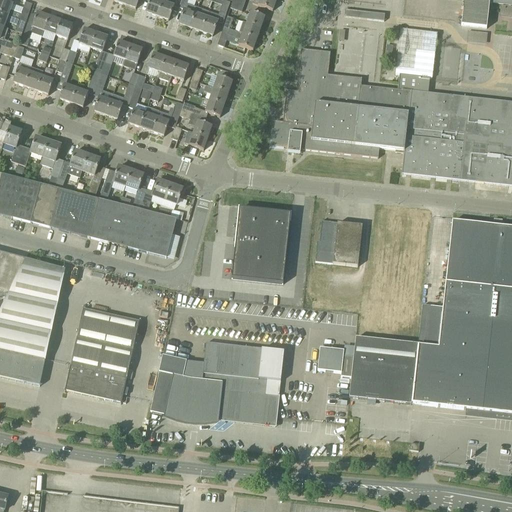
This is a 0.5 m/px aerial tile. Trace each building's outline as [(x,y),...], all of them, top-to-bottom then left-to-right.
[(0,0),(0,13),(26,23),(30,11),(23,9),(21,15),(16,13),(17,11),(11,9),(12,5),(0,0)] [(138,0),(125,0),(124,6),(135,10),(138,0)] [(157,18),(162,3),(153,0),(150,0),(146,14),(157,18)] [(181,0),(178,9),(184,11),(179,26),(190,29),(197,8),(187,5),(189,0),(181,0)] [(274,0),(260,0),(260,2),(254,0),(253,0),(252,5),(272,12),(276,1),(274,0)] [(511,0),(463,0),(464,1),(462,0),(462,1),(464,1),(463,10),(461,9),(461,10),(463,10),(461,27),(486,30),(489,3),(511,5),(511,104),(428,95),(429,79),(432,80),(437,34),(400,30),(395,76),(399,76),(397,92),(361,88),(361,87),(361,80),(327,76),(327,72),(328,72),(330,54),(301,51),(296,93),(286,92),(284,113),(287,113),(286,117),(283,117),(283,124),(274,123),(274,132),(272,148),(282,149),(288,149),(287,154),(300,155),(300,151),(378,160),(379,150),(404,153),(401,176),(402,176),(402,175),(430,178),(511,187),(511,0)] [(230,3),(223,1),(219,13),(226,15),(230,3)] [(173,7),(162,3),(157,18),(168,22),(173,7)] [(244,7),(232,3),(230,10),(241,14),(244,7)] [(190,29),(201,33),(208,12),(197,8),(190,29)] [(384,15),(345,11),(344,18),(384,22),(384,15)] [(220,16),(208,12),(201,33),(212,37),(220,16)] [(0,27),(4,29),(6,22),(17,26),(16,28),(23,31),(26,23),(0,13),(0,27)] [(246,25),(261,29),(265,18),(250,13),(246,25)] [(32,28),(27,26),(20,45),(27,47),(31,34),(42,38),(44,33),(49,18),(37,14),(32,28)] [(56,37),(61,22),(49,18),(44,33),(56,37)] [(223,29),(229,31),(233,20),(227,18),(223,29)] [(61,22),(56,37),(68,41),(73,26),(61,22)] [(261,29),(246,25),(242,23),(238,34),(257,41),(261,29)] [(0,46),(16,52),(17,47),(18,46),(4,41),(8,30),(4,29),(0,27),(0,46)] [(238,34),(229,31),(223,29),(217,46),(224,49),(226,42),(225,42),(227,36),(240,41),(238,47),(253,52),(257,41),(238,34)] [(88,54),(90,49),(95,34),(84,30),(78,45),(79,45),(77,50),(88,54)] [(95,34),(90,49),(102,53),(108,39),(95,34)] [(118,42),(113,57),(125,61),(130,47),(118,42)] [(16,52),(0,46),(0,53),(13,58),(16,52)] [(17,47),(16,52),(13,58),(20,61),(24,50),(17,47)] [(142,51),(130,47),(125,61),(123,67),(134,71),(137,65),(137,66),(142,51)] [(41,55),(48,57),(51,51),(43,48),(41,55)] [(63,50),(59,61),(66,64),(70,52),(63,50)] [(70,52),(66,64),(73,66),(77,54),(70,52)] [(39,61),(46,64),(48,57),(41,55),(39,61)] [(146,75),(157,79),(165,59),(153,55),(146,75)] [(165,59),(157,79),(169,84),(171,78),(177,63),(165,59)] [(55,72),(62,75),(66,64),(59,61),(55,72)] [(98,62),(94,73),(100,76),(104,64),(98,62)] [(189,67),(177,63),(171,78),(184,82),(189,67)] [(31,68),(19,64),(12,84),(24,88),(31,68)] [(73,66),(66,64),(62,75),(69,77),(73,66)] [(104,64),(100,76),(107,78),(111,67),(104,64)] [(0,73),(0,79),(5,81),(10,69),(2,67),(0,73)] [(31,68),(24,88),(36,92),(43,74),(43,73),(31,68)] [(192,82),(198,84),(202,72),(196,70),(192,82)] [(87,94),(88,94),(93,96),(100,76),(94,73),(87,94)] [(43,74),(36,92),(48,97),(54,78),(43,74)] [(135,88),(139,77),(132,74),(128,86),(135,88)] [(105,117),(112,97),(113,96),(102,92),(107,78),(100,76),(93,96),(98,98),(93,113),(105,117)] [(146,79),(139,77),(135,88),(142,90),(146,79)] [(218,78),(213,90),(228,95),(232,83),(218,78)] [(189,89),(196,92),(198,84),(192,82),(189,89)] [(71,104),(76,90),(64,86),(59,100),(71,104)] [(123,105),(128,107),(135,88),(128,86),(123,101),(112,97),(105,117),(117,121),(123,105)] [(155,87),(152,94),(160,97),(162,90),(155,87)] [(224,107),(228,95),(213,90),(206,87),(204,93),(211,95),(209,102),(224,107)] [(128,109),(133,110),(134,111),(142,90),(135,88),(128,107),(128,109)] [(186,91),(179,89),(175,100),(182,103),(186,91)] [(88,94),(87,94),(76,90),(71,104),(83,109),(88,94)] [(152,94),(150,100),(150,101),(158,103),(160,97),(152,94)] [(209,102),(205,113),(220,119),(224,107),(209,102)] [(179,117),(181,111),(183,106),(176,104),(172,117),(165,115),(162,121),(156,119),(151,133),(164,138),(168,125),(175,127),(179,117)] [(183,106),(181,111),(193,115),(195,108),(184,104),(183,106)] [(147,108),(145,115),(140,129),(151,133),(156,119),(159,112),(147,108)] [(145,115),(134,111),(133,110),(128,125),(140,129),(145,115)] [(193,134),(208,140),(212,128),(201,124),(203,119),(193,115),(181,111),(179,117),(190,121),(188,126),(195,128),(193,134)] [(0,144),(3,145),(9,129),(0,125),(0,144)] [(171,140),(177,142),(182,130),(175,128),(171,140)] [(21,134),(9,129),(3,145),(16,150),(21,134)] [(203,152),(208,140),(193,134),(189,133),(188,135),(184,145),(203,152)] [(24,148),(22,154),(18,166),(25,168),(30,154),(42,159),(48,143),(36,139),(31,151),(24,148)] [(55,187),(55,186),(63,162),(56,160),(61,147),(48,143),(42,159),(40,166),(52,170),(50,177),(53,178),(50,185),(55,187)] [(18,166),(22,154),(15,151),(11,163),(18,166)] [(63,162),(55,186),(62,188),(67,175),(79,179),(82,173),(87,157),(75,152),(70,165),(63,162)] [(87,157),(82,173),(94,177),(100,161),(87,157)] [(113,184),(125,188),(131,172),(118,168),(113,184)] [(143,177),(131,172),(125,188),(138,193),(143,177)] [(0,180),(0,216),(11,219),(21,181),(1,176),(0,180)] [(96,196),(101,182),(94,179),(88,194),(96,196)] [(30,224),(40,186),(21,181),(11,219),(30,224)] [(164,202),(170,186),(157,182),(152,198),(164,202)] [(107,199),(112,186),(105,183),(100,197),(107,199)] [(30,224),(49,229),(60,191),(40,186),(30,224)] [(170,186),(164,202),(177,206),(182,191),(170,186)] [(98,201),(61,191),(60,191),(49,229),(88,239),(98,201)] [(140,208),(144,197),(137,194),(133,206),(140,208)] [(152,199),(144,197),(140,208),(148,210),(152,199)] [(88,239),(108,245),(118,206),(98,201),(88,239)] [(156,216),(137,211),(118,206),(108,245),(146,254),(156,216)] [(172,212),(160,209),(156,216),(170,219),(172,212)] [(234,247),(235,247),(231,280),(283,286),(290,222),(289,222),(290,216),(239,210),(235,247),(234,246),(234,247)] [(146,254),(166,260),(176,221),(170,219),(156,216),(146,254)] [(321,223),(319,244),(317,244),(316,253),(334,255),(332,265),(357,268),(362,227),(321,223)] [(511,229),(452,223),(442,317),(422,315),(423,307),(422,307),(418,346),(411,405),(511,416),(511,229)] [(0,294),(8,297),(26,261),(0,253),(0,294)] [(8,297),(0,312),(0,378),(39,388),(65,271),(26,261),(8,297)] [(121,406),(121,404),(123,396),(126,397),(128,390),(124,389),(139,322),(83,310),(64,393),(65,393),(65,392),(120,404),(120,406),(121,406)] [(411,406),(411,405),(418,346),(355,339),(354,348),(351,380),(350,389),(349,399),(411,406)] [(203,364),(186,362),(162,357),(150,412),(162,415),(166,416),(166,418),(176,422),(185,424),(195,425),(205,425),(216,424),(216,421),(275,428),(279,398),(283,354),(261,351),(205,345),(203,364)] [(317,372),(341,374),(340,379),(351,380),(354,348),(344,347),(343,352),(319,350),(317,372)] [(409,452),(418,453),(419,446),(410,445),(409,452)]
